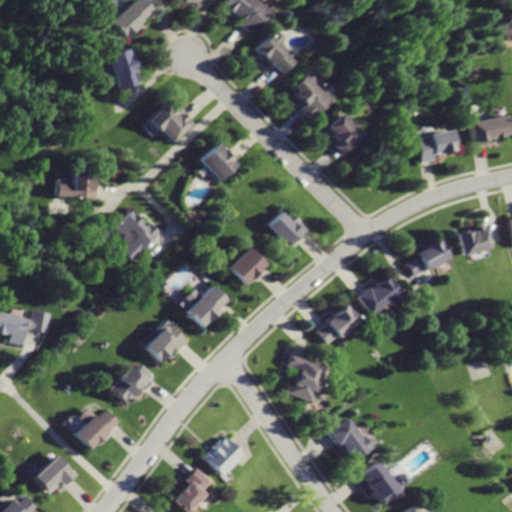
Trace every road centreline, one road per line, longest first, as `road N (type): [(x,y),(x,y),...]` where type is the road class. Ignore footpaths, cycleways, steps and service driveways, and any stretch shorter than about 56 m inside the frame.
road 1 (residential): [(102,511),(239,345),(359,238),(437,196),(511,176)]
road 2 (residential): [(359,238),(185,57)]
road 3 (residential): [(224,364),(334,511)]
